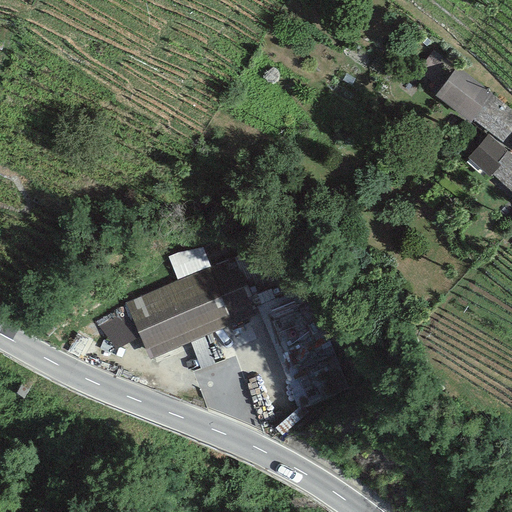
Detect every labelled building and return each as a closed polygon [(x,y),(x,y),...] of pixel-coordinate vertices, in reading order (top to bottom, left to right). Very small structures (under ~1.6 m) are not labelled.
[(491,96),(491,95),(457,67),(435,94),(472,121),(476,117),(491,96)] [(505,138),(511,128),(511,110),(491,96),(476,117),(505,138)] [(497,160),(507,150),(488,133),(467,156),(489,175),(493,171),(500,162),(497,160)] [(493,171),(511,190),(511,153),(507,150),(497,160),(500,162),(493,171)] [(132,301),(156,359),(266,315),(242,256),(132,301)]
